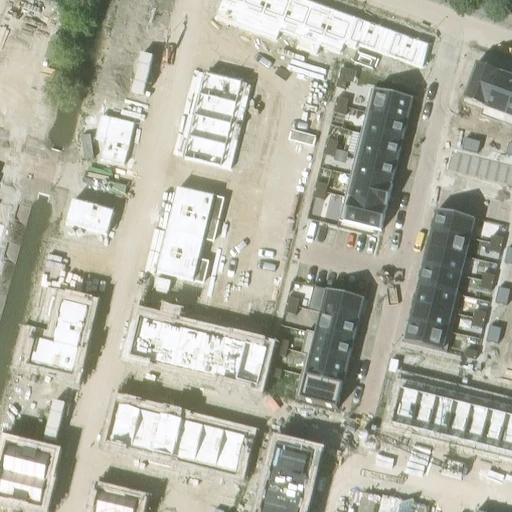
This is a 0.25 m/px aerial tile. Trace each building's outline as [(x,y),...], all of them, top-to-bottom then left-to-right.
[(139,0),(136,15),(161,22),(165,6),(166,0),(139,0)] [(221,0),(217,11),(238,19),(245,0),(221,0)] [(245,0),(238,19),(259,26),(268,0),(245,0)] [(268,0),(259,26),(279,34),(291,0),(268,0)] [(301,0),(291,0),(279,34),(299,41),(313,4),(301,0)] [(313,4),(299,41),(319,49),(333,11),(313,4)] [(333,11),(319,49),(341,57),(346,43),(345,42),(353,19),(333,11)] [(353,19),(345,42),(346,43),(382,56),(391,33),(353,19)] [(391,33),(382,56),(423,71),(429,47),(391,33)] [(108,52),(105,66),(128,71),(132,58),(108,52)] [(217,54),(213,65),(220,68),(225,57),(217,54)] [(225,57),(220,68),(228,71),(232,60),(225,57)] [(259,64),(255,75),(263,78),(267,67),(259,64)] [(475,64),(462,100),(483,108),(497,71),(475,64)] [(105,66),(102,79),(125,85),(128,71),(105,66)] [(267,67),(263,78),(270,81),(274,70),(267,67)] [(511,77),(497,71),(483,108),(504,115),(511,92),(511,77)] [(287,74),(283,86),(291,88),(295,77),(287,74)] [(204,76),(199,97),(237,107),(243,85),(204,76)] [(325,88),(321,100),(329,102),(333,91),(325,88)] [(375,91),(369,115),(407,124),(413,100),(375,91)] [(199,97),(194,118),(232,128),(237,107),(199,97)] [(336,98),(334,106),(346,109),(347,101),(336,98)] [(334,106),(332,114),(344,117),(346,109),(334,106)] [(271,107),(269,114),(281,117),(283,110),(271,107)] [(269,114),(268,122),(279,125),(281,117),(269,114)] [(369,115),(364,136),(402,145),(407,124),(369,115)] [(194,118),(189,139),(227,149),(232,128),(194,118)] [(110,119),(99,162),(125,168),(128,154),(129,154),(132,141),(131,141),(135,125),(110,119)] [(364,136),(359,157),(396,166),(402,145),(364,136)] [(189,139),(183,161),(222,171),(227,149),(189,139)] [(463,139),(460,151),(468,153),(471,141),(463,139)] [(325,140),(324,148),(335,151),(337,143),(325,140)] [(471,141),(468,153),(476,155),(479,143),(471,141)] [(324,148),(322,156),(333,159),(335,151),(324,148)] [(261,149),(259,156),(271,159),(273,151),(261,149)] [(259,156),(257,164),(269,167),(271,159),(259,156)] [(359,157),(353,178),(391,187),(396,166),(359,157)] [(353,178),(348,200),(386,209),(391,187),(353,178)] [(315,183),(313,191),(325,194),(327,186),(315,183)] [(177,189),(171,211),(210,220),(215,198),(177,189)] [(313,191),(311,199),(323,202),(325,194),(313,191)] [(348,200),(342,223),(380,233),(386,209),(348,200)] [(69,202),(63,227),(106,238),(112,213),(98,209),(85,206),(69,202)] [(171,211),(166,232),(205,241),(210,220),(171,211)] [(436,211),(431,231),(468,240),(473,220),(436,211)] [(243,220),(242,228),(253,231),(255,223),(243,220)] [(242,228),(240,236),(251,239),(253,231),(242,228)] [(431,231),(426,250),(464,259),(468,240),(431,231)] [(166,232),(161,253),(199,262),(205,241),(166,232)] [(491,237),(489,245),(501,247),(503,240),(491,237)] [(489,245),(487,252),(499,255),(501,247),(489,245)] [(426,250),(421,268),(459,277),(464,259),(426,250)] [(161,253),(156,275),(194,284),(199,262),(161,253)] [(511,258),(505,256),(503,264),(511,266),(511,258)] [(57,261),(53,274),(77,280),(80,266),(57,261)] [(233,262),(231,270),(243,273),(245,265),(233,262)] [(421,268),(417,287),(455,296),(459,277),(421,268)] [(231,270),(229,278),(241,280),(243,273),(231,270)] [(53,274),(50,288),(73,293),(77,280),(53,274)] [(482,274),(480,282),(492,285),(494,277),(482,274)] [(156,279),(153,291),(168,295),(171,283),(156,279)] [(480,282),(478,290),(490,293),(492,285),(480,282)] [(174,286),(171,298),(179,299),(182,288),(174,286)] [(417,287),(412,306),(450,315),(455,296),(417,287)] [(497,288),(495,296),(507,299),(509,291),(497,288)] [(326,291),(320,315),(358,324),(363,301),(326,291)] [(206,294),(203,305),(211,307),(214,296),(206,294)] [(170,297),(162,295),(159,307),(167,309),(170,297)] [(214,296),(211,307),(219,309),(222,298),(214,296)] [(495,296),(494,304),(505,307),(507,299),(495,296)] [(286,299),(285,306),(296,309),(298,302),(286,299)] [(64,303),(53,344),(79,350),(82,338),(85,325),(85,324),(89,309),(64,303)] [(248,304),(245,316),(253,318),(256,306),(248,304)] [(256,306),(253,318),(261,320),(263,308),(256,306)] [(285,306),(283,314),(294,317),(296,309),(285,306)] [(412,306),(408,324),(445,333),(450,315),(412,306)] [(474,312),(472,320),(484,323),(485,315),(474,312)] [(320,315),(315,336),(352,345),(358,324),(320,315)] [(140,320),(131,359),(153,364),(162,325),(140,320)] [(472,320),(470,328),(482,330),(484,323),(472,320)] [(408,324),(403,344),(441,353),(445,333),(408,324)] [(162,325),(153,364),(174,369),(183,331),(162,325)] [(488,327),(487,335),(498,338),(500,330),(488,327)] [(183,331),(174,369),(195,374),(204,336),(183,331)] [(487,335),(485,343),(496,346),(498,338),(487,335)] [(204,336),(195,374),(216,379),(225,341),(204,336)] [(315,336),(309,357),(347,366),(352,345),(315,336)] [(37,340),(31,365),(46,369),(59,373),(59,372),(74,376),(80,350),(79,350),(53,344),(37,340)] [(225,341),(216,379),(236,384),(246,346),(225,341)] [(276,341),(274,348),(286,351),(288,343),(276,341)] [(246,346),(236,384),(258,390),(268,351),(246,346)] [(274,348),(272,356),(284,359),(286,351),(274,348)] [(465,351),(463,359),(475,361),(476,354),(465,351)] [(420,355),(417,366),(425,368),(428,357),(420,355)] [(309,357),(304,378),(342,387),(347,366),(309,357)] [(438,359),(435,371),(443,373),(446,361),(438,359)] [(446,361),(443,373),(451,374),(453,363),(446,361)] [(473,367),(470,379),(478,381),(481,369),(473,367)] [(269,369),(267,377),(279,380),(281,372),(269,369)] [(481,369),(478,381),(486,383),(488,371),(481,369)] [(304,378),(298,402),(336,411),(342,387),(304,378)] [(398,390),(389,428),(409,433),(418,395),(398,390)] [(24,393),(21,406),(44,412),(48,398),(24,393)] [(418,395),(409,433),(427,437),(436,399),(418,395)] [(436,399),(427,437),(444,441),(454,404),(436,399)] [(454,404),(444,441),(462,445),(471,408),(454,404)] [(21,406),(18,420),(41,425),(44,412),(21,406)] [(119,407),(109,445),(131,451),(141,412),(119,407)] [(471,408),(462,445),(479,450),(489,412),(471,408)] [(141,412),(131,451),(152,456),(162,417),(141,412)] [(489,412),(479,450),(497,454),(506,417),(489,412)] [(162,417),(152,456),(173,461),(183,423),(162,417)] [(511,418),(506,417),(497,454),(511,457),(511,418)] [(183,423),(173,461),(194,466),(204,428),(183,423)] [(204,428),(194,466),(215,471),(225,433),(204,428)] [(225,433),(215,471),(237,477),(247,439),(225,433)] [(276,447),(271,467),(309,476),(313,456),(276,447)] [(8,449),(2,473),(47,484),(45,483),(51,460),(37,456),(24,452),(24,453),(8,449)] [(248,454),(246,461),(258,464),(260,456),(248,454)] [(246,461),(244,469),(256,472),(258,464),(246,461)] [(271,467),(267,486),(304,495),(309,476),(271,467)] [(4,475),(0,489),(0,498),(13,502),(13,503),(27,506),(27,505),(41,509),(47,484),(2,473),(2,474),(4,475)] [(116,478),(113,489),(121,491),(124,480),(116,478)] [(124,480),(121,491),(129,493),(132,482),(124,480)] [(159,482),(157,494),(164,496),(167,484),(159,482)] [(167,484),(164,496),(172,498),(175,486),(167,484)] [(267,486),(262,505),(291,511),(300,511),(304,495),(267,486)] [(202,491),(199,503),(207,505),(210,493),(202,491)] [(239,491),(237,499),(249,502),(251,494),(239,491)] [(210,493),(207,505),(214,507),(217,495),(210,493)] [(100,495),(95,511),(136,511),(138,504),(100,495)] [(237,499),(235,507),(247,510),(249,502),(237,499)]
